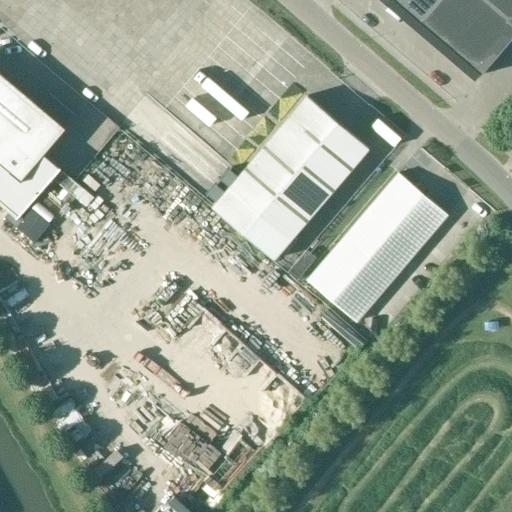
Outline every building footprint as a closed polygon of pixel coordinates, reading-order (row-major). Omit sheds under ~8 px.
[(438,0),(392,0),(419,23),(438,0)] [(490,2),(487,0),(438,0),(419,23),(450,49),(490,2)] [(511,0),(487,0),(490,2),(511,20),(511,0)] [(511,20),(490,2),(450,49),(481,75),(511,38),(511,20)] [(183,110),(191,100),(133,54),(110,83),(154,118),(169,99),(183,110)] [(60,167),(55,162),(43,152),(65,126),(49,113),(0,71),(0,205),(9,213),(5,217),(16,227),(23,219),(18,216),(50,178),(60,167)] [(197,72),(190,80),(231,117),(239,108),(197,72)] [(256,101),(263,93),(240,73),(232,82),(256,101)] [(274,259),(369,148),(307,96),(212,207),(274,259)] [(356,322),(448,215),(398,173),(307,280),(356,322)] [(237,424),(229,433),(252,453),(260,444),(237,424)] [(224,439),(215,450),(225,458),(234,447),(224,439)]
